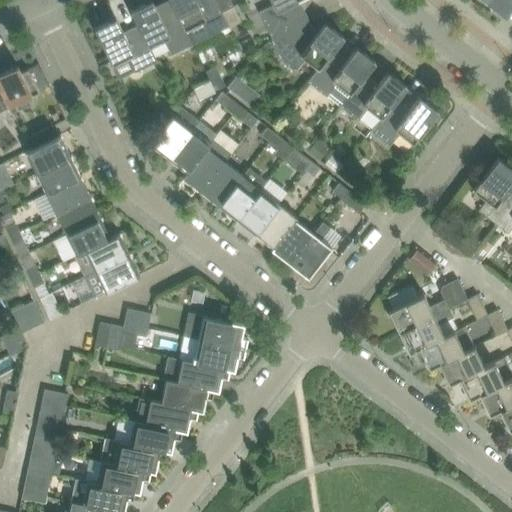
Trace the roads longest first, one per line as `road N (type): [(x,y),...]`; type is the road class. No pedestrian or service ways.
road 1 (residential): [(303,332),(138,198),(39,5)]
road 2 (residential): [(303,332),(504,85)]
road 3 (residential): [(511,494),(303,332)]
road 4 (residential): [(164,511),(303,332)]
road 5 (tertiary): [(504,85),(402,0)]
